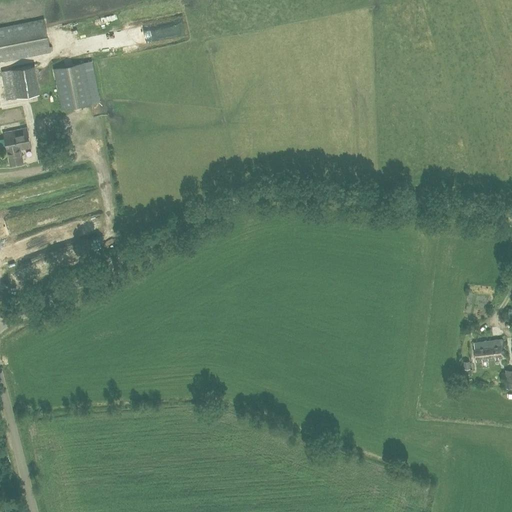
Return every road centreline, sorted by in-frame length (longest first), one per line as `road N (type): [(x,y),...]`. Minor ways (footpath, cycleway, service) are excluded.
road 1 (unclassified): [(0,329),(260,194),(303,190),(511,215)]
road 2 (unclassified): [(33,511),(0,370)]
